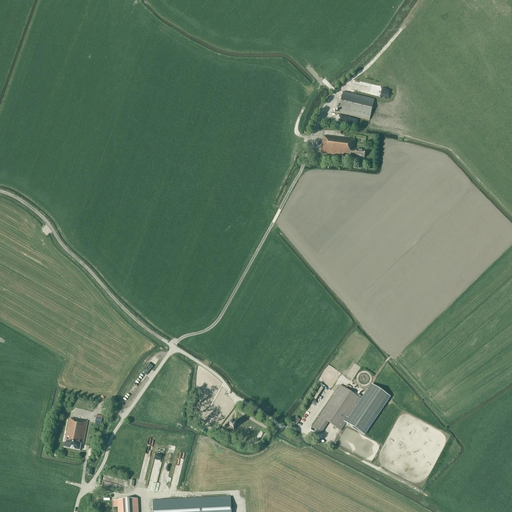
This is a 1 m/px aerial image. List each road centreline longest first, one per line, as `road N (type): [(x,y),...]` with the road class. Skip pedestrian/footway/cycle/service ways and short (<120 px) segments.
road 1 (unclassified): [(75,511),(117,427),(174,348),(234,396),(295,429)]
road 2 (track): [(0,191),(41,216),(132,317),(174,348)]
